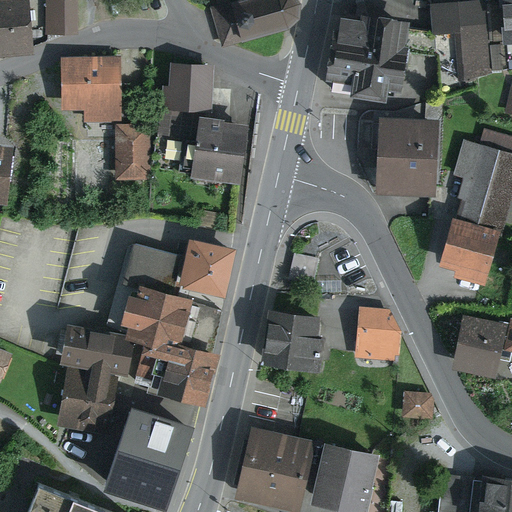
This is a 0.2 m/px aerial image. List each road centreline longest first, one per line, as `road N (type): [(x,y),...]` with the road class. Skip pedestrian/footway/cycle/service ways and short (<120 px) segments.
road 1 (residential): [(278,173),(325,188),(365,214),(458,402),(486,437),(511,452)]
road 2 (primary): [(197,511),(278,173)]
road 3 (residential): [(179,37),(116,33),(0,72)]
road 4 (residential): [(298,85),(179,37)]
